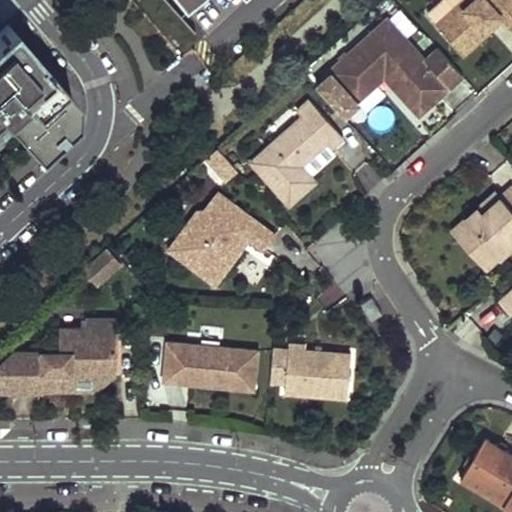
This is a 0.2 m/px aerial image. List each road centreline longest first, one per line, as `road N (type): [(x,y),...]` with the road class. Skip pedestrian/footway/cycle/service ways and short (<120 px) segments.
road 1 (residential): [(0,462),(157,460),(299,484),(338,500)]
road 2 (residential): [(511,85),(387,197),(383,258),(437,349)]
road 3 (residential): [(0,231),(78,161),(99,128),(92,74),(32,0)]
road 4 (residential): [(437,349),(363,482)]
road 5 (residential): [(394,492),(467,372)]
